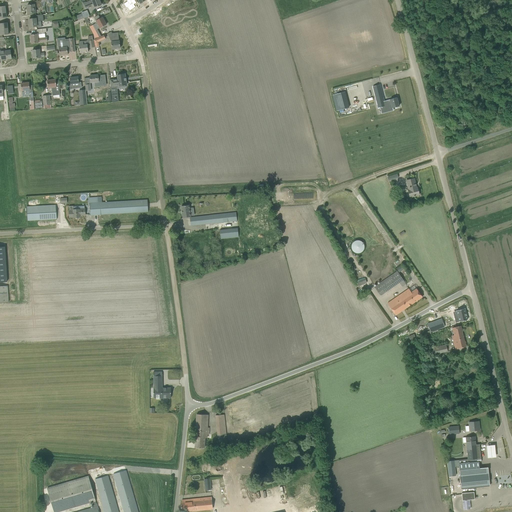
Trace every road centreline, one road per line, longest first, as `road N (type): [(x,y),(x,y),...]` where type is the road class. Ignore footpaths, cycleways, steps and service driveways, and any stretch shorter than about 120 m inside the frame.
road 1 (unclassified): [(187,404),(330,359),(472,291)]
road 2 (track): [(165,225),(138,54)]
road 3 (unclassified): [(0,234),(165,225)]
road 4 (unclassified): [(511,448),(472,291)]
road 5 (unclassified): [(437,153),(397,0)]
road 6 (residential): [(22,69),(138,54),(124,23)]
road 7 (track): [(165,225),(186,373)]
road 8 (unclassified): [(472,291),(437,153)]
